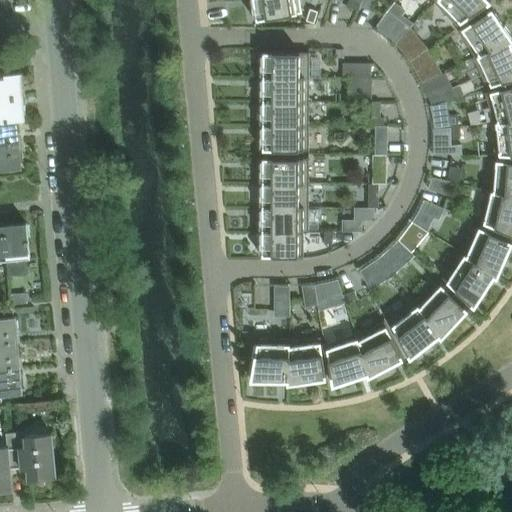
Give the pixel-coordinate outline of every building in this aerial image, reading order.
[(256,18),(256,20),(297,14),(295,0),(253,0),(254,7),(251,7),(253,18),(256,18)] [(357,10),(360,5),(360,3),(354,0),(348,0),(346,5),(357,10)] [(362,0),(360,3),(360,5),(371,11),(376,0),(362,0)] [(490,1),(491,1),(489,0),(436,0),(436,1),(434,2),(456,25),(472,14),(488,3),(490,1)] [(475,56),(511,41),(511,40),(511,37),(492,8),(461,29),(458,31),(475,56)] [(386,35),(398,18),(387,10),(375,27),(386,35)] [(402,52),(410,61),(428,48),(420,39),(402,52)] [(511,43),(511,41),(475,56),(473,57),(486,86),(511,79),(511,43)] [(263,82),(309,82),(309,52),(263,52),(263,64),(260,64),(260,75),(263,75),(263,82)] [(421,83),(441,73),(436,62),(415,72),(421,83)] [(371,63),(351,63),(351,77),(370,77),(371,63)] [(0,97),(22,96),(20,72),(0,74),(0,97)] [(441,73),(421,83),(426,94),(446,85),(441,73)] [(359,78),(359,97),(371,97),(371,78),(359,78)] [(263,106),(309,107),(309,92),(309,82),(263,82),(263,88),(260,88),(260,101),(263,101),(263,106)] [(493,122),(511,120),(511,85),(485,92),(493,122)] [(0,120),(17,119),(24,119),(22,96),(0,97),(0,120)] [(262,130),(309,130),(309,107),(263,106),(263,112),(260,112),(259,123),(263,123),(262,130)] [(449,115),(450,127),(458,126),(457,114),(449,115)] [(384,125),(384,117),(372,118),(372,125),(384,125)] [(17,119),(0,120),(0,143),(19,142),(17,119)] [(511,120),(493,122),(491,122),(494,154),(511,155),(511,120)] [(459,138),(458,126),(450,127),(451,139),(459,138)] [(262,150),(308,150),(309,130),(262,130),(262,136),(259,136),(259,147),(262,147),(262,150)] [(385,154),(386,154),(387,133),(375,133),(374,154),(385,154)] [(19,142),(0,143),(0,168),(21,167),(19,142)] [(373,162),(385,162),(385,154),(374,154),(373,154),(373,162)] [(262,188),(308,188),(308,168),(308,160),(308,158),(288,158),(265,158),(262,158),(262,170),(259,170),(259,181),(262,181),(262,188)] [(493,191),(511,196),(511,161),(496,160),(488,159),(487,169),(495,169),(493,191)] [(447,180),(451,181),(459,183),(463,170),(450,166),(447,180)] [(447,195),(451,181),(447,180),(431,177),(428,188),(447,195)] [(366,207),(374,207),(378,207),(378,184),(366,184),(366,207)] [(262,212),(308,212),(308,188),(262,188),(262,194),(259,194),(259,205),(262,205),(262,212)] [(479,221),(511,234),(511,196),(493,191),(487,189),(482,208),(479,221)] [(418,211),(439,219),(444,209),(424,200),(418,211)] [(374,220),(374,207),(366,207),(354,207),(354,220),(374,220)] [(262,236),(303,236),(303,232),(308,232),(308,212),(262,212),(262,218),(259,218),(259,229),(262,229),(262,236)] [(427,231),(426,230),(413,222),(406,230),(420,240),(427,231)] [(2,226),(5,260),(7,275),(16,274),(15,259),(29,258),(26,224),(2,226)] [(511,241),(479,227),(475,225),(463,252),(494,275),(496,277),(497,277),(511,241)] [(332,243),(332,231),(324,231),(324,243),(332,243)] [(259,242),(259,253),(262,253),(262,256),(280,256),(303,256),(303,236),(262,236),(262,242),(259,242)] [(398,240),(389,248),(405,264),(414,255),(398,240)] [(494,275),(463,252),(461,251),(443,278),(447,281),(471,304),(474,306),(494,275)] [(370,263),(384,281),(394,274),(380,257),(370,263)] [(417,302),(439,335),(441,337),(468,309),(441,283),(438,280),(417,302)] [(314,285),(302,286),(305,306),(317,304),(314,285)] [(274,287),(275,315),(289,315),(289,287),(274,287)] [(347,293),(342,295),(345,302),(356,298),(354,291),(347,293)] [(328,299),(331,307),(345,303),(342,295),(328,299)] [(410,305),(390,321),(410,357),(439,335),(417,302),(416,301),(410,305)] [(0,343),(17,342),(15,316),(0,317),(0,343)] [(403,358),(384,321),(357,335),(368,373),(368,376),(403,358)] [(368,373),(357,335),(356,333),(326,343),(333,384),(368,373)] [(290,341),(288,380),(288,383),(326,377),(320,337),(290,341)] [(251,379),(288,380),(290,341),(290,339),(258,338),(256,346),(253,345),(252,355),(251,357),(254,357),(251,379)] [(17,342),(0,343),(0,369),(19,367),(17,342)] [(19,367),(0,369),(0,394),(1,394),(22,393),(19,367)] [(6,447),(11,490),(12,490),(10,469),(27,468),(28,479),(55,476),(51,434),(25,436),(25,433),(5,434),(6,447)] [(0,491),(11,490),(6,447),(0,447),(0,491)] [(425,481),(434,501),(446,496),(436,476),(425,481)]
